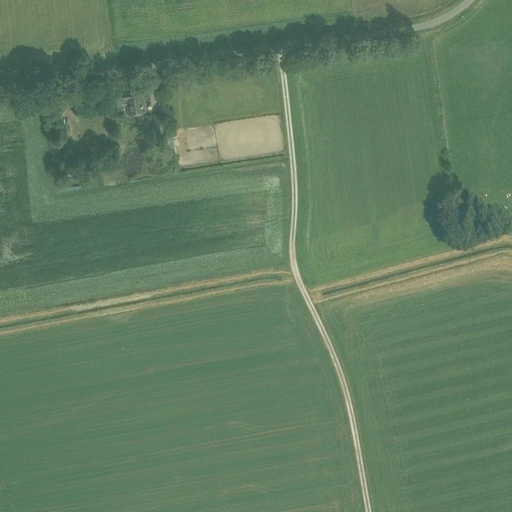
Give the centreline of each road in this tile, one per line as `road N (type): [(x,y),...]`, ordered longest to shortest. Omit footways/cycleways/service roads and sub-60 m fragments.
road 1 (unclassified): [(0,87),(423,27),(470,0)]
road 2 (track): [(367,511),(343,389),(292,266),(292,153),(280,46)]
